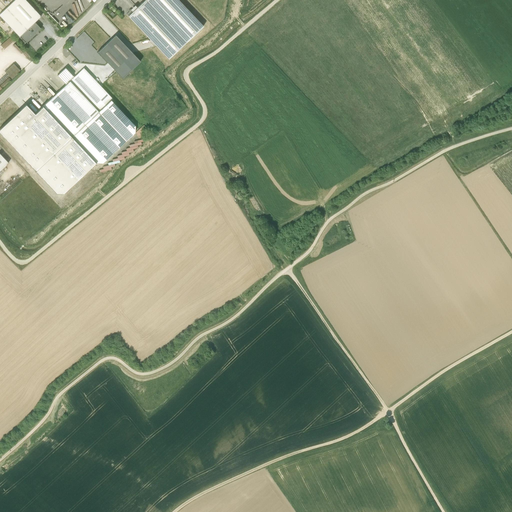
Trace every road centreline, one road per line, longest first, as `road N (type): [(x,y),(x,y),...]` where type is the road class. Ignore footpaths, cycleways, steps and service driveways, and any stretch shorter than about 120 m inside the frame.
road 1 (track): [(511,331),(363,427),(207,490),(173,511)]
road 2 (track): [(443,511),(388,410),(286,269)]
road 3 (unclassified): [(0,99),(106,0)]
